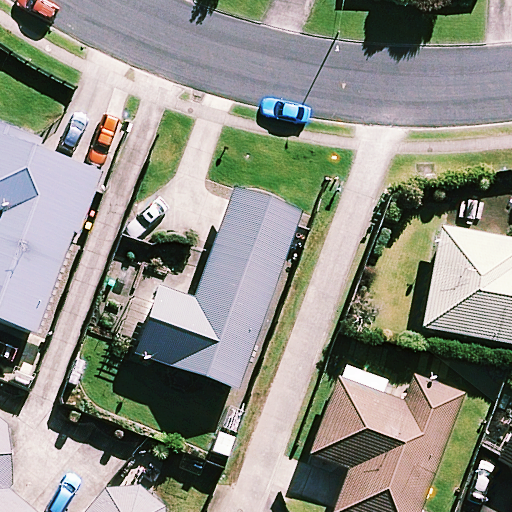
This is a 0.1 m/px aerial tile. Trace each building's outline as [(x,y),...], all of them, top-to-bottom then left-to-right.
[(38,150),(0,136),(0,332),(34,344),(71,240),(77,242),(97,185),(33,163),(38,150)] [(297,227),(231,202),(191,310),(158,298),(134,365),(233,402),(297,227)] [(511,250),(440,237),(421,337),(511,354),(511,250)] [(400,411),(337,388),(309,465),(348,480),(336,511),(419,511),(457,410),(407,392),(400,411)] [(110,496),(106,500),(95,511),(17,511),(9,505),(4,438),(0,434),(0,511),(169,511),(168,508),(165,502),(161,497),(156,493),(151,490),(145,487),(139,486),(133,486),(126,487),(120,489),(115,492),(110,496)] [(511,511),(511,444),(497,470),(511,478),(511,511)]
